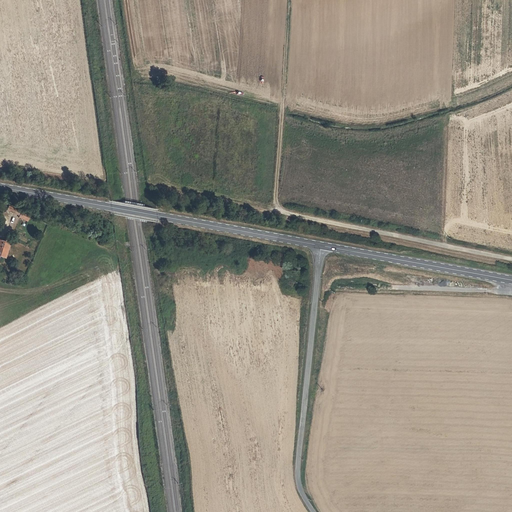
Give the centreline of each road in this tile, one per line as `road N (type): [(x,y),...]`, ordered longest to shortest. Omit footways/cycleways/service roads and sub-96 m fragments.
road 1 (secondary): [(0,187),(321,245)]
road 2 (unclassified): [(313,511),(298,483),(298,456),(321,245)]
road 3 (track): [(511,259),(273,209)]
road 4 (secondary): [(321,245),(511,280)]
